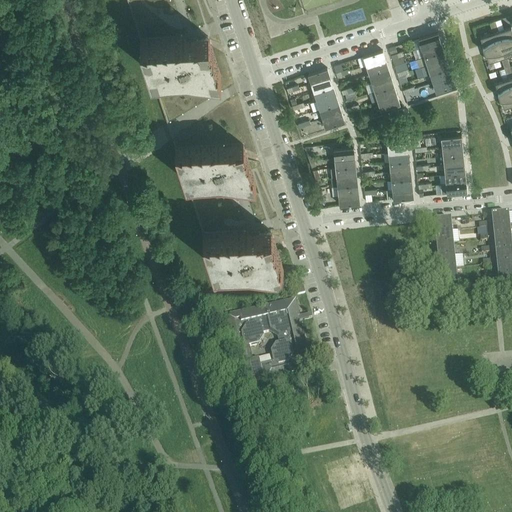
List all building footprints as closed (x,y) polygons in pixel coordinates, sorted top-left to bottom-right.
[(127,0),(140,39),(151,72),(165,117),(175,147),(175,148),(186,181),(203,233),(213,266),(248,264),(283,269),(275,244),(272,234),(271,230),(263,207),(256,184),(248,160),(245,149),(243,144),(221,75),(196,0),(127,0)] [(501,19),(495,21),(496,24),(497,25),(498,31),(504,29),(501,19)] [(504,29),(498,31),(496,31),(500,44),(511,39),(511,29),(511,26),(504,29)] [(480,37),(484,49),(500,44),(496,31),(493,32),(480,37)] [(420,38),(411,41),(414,50),(422,47),(441,41),(438,32),(420,38)] [(511,39),(500,44),(504,56),(507,55),(511,53),(511,39)] [(441,41),(422,47),(424,56),(444,50),(441,41)] [(500,44),(484,49),(489,61),(501,57),(504,56),(500,44)] [(395,46),(389,48),(391,54),(397,52),(395,46)] [(383,50),(357,58),(360,67),(366,65),(386,59),(383,50)] [(444,50),(424,56),(427,65),(447,58),(444,50)] [(0,67),(10,64),(8,56),(0,58),(0,67)] [(427,65),(421,67),(424,75),(425,75),(430,73),(449,67),(447,58),(427,65)] [(386,59),(366,65),(369,74),(388,68),(386,59)] [(407,62),(395,66),(397,72),(403,70),(408,68),(407,62)] [(449,67),(430,73),(433,82),(452,76),(449,67)] [(308,74),(311,83),(330,77),(327,68),(308,74)] [(388,68),(369,74),(372,83),(391,76),(388,68)] [(505,68),(499,70),(503,80),(508,78),(506,73),(505,68)] [(372,83),(365,85),(368,93),(375,91),(394,85),(391,76),(372,83)] [(452,76),(433,82),(436,91),(455,85),(452,76)] [(330,77),(311,83),(314,92),(333,85),(330,77)] [(495,82),(499,95),(511,90),(511,81),(511,77),(508,78),(503,80),(495,82)] [(333,85),(314,92),(317,100),(336,94),(333,85)] [(394,85),(375,91),(378,100),(397,94),(394,85)] [(511,90),(499,95),(504,107),(511,104),(511,90)] [(317,100),(310,102),(313,111),(320,109),(339,103),(336,94),(317,100)] [(397,94),(378,100),(381,109),(400,103),(397,94)] [(407,106),(419,102),(417,95),(405,99),(407,106)] [(339,103),(320,109),(322,118),(342,112),(339,103)] [(342,112),(322,118),(325,127),(345,121),(342,112)] [(441,137),(442,147),(462,145),(461,135),(441,137)] [(387,143),(388,152),(408,150),(407,141),(387,143)] [(462,145),(442,147),(443,156),(463,154),(462,145)] [(334,149),(335,158),(355,156),(354,147),(334,149)] [(408,150),(388,152),(389,162),(409,159),(408,150)] [(463,154),(443,156),(444,165),(464,163),(463,154)] [(355,156),(335,158),(336,167),(356,165),(355,156)] [(409,159),(389,162),(390,171),(410,169),(409,159)] [(464,163),(444,165),(445,174),(465,172),(464,163)] [(336,167),(331,168),(332,177),(337,176),(357,174),(356,165),(336,167)] [(410,169),(390,171),(391,180),(411,178),(410,169)] [(465,172),(445,174),(446,183),(466,181),(465,172)] [(357,174),(337,176),(338,186),(358,183),(357,174)] [(411,178),(391,180),(392,189),(412,187),(411,178)] [(446,183),(441,184),(442,193),(467,191),(466,181),(446,183)] [(358,183),(338,186),(338,195),(359,193),(358,183)] [(412,187),(392,189),(393,199),(413,196),(412,187)] [(359,193),(338,195),(340,204),(360,202),(359,193)] [(511,213),(491,215),(493,228),(510,226),(511,226),(511,213)] [(434,221),(435,234),(452,232),(451,220),(434,221)] [(510,226),(493,228),(494,241),(511,239),(510,226)] [(452,232),(435,234),(436,247),(453,245),(452,232)] [(511,247),(511,239),(494,241),(495,253),(511,251),(511,247)] [(453,245),(436,247),(438,259),(455,257),(453,245)] [(511,251),(495,253),(497,265),(511,263),(511,251)] [(455,257),(438,259),(439,271),(456,270),(464,269),(462,256),(455,257)] [(511,263),(497,265),(498,278),(511,276),(511,263)] [(456,270),(439,271),(440,284),(457,282),(456,270)] [(511,276),(498,278),(499,291),(511,289),(511,276)] [(457,282),(440,284),(441,297),(459,295),(457,282)] [(305,294),(304,291),(303,286),(296,288),(297,296),(305,294)] [(298,312),(296,313),(294,302),(283,305),(283,303),(226,316),(237,361),(238,360),(239,363),(237,363),(249,416),(265,412),(257,381),(264,380),(263,378),(266,377),(266,379),(311,369),(303,332),(301,332),(298,322),(297,318),(299,317),(298,312)]
